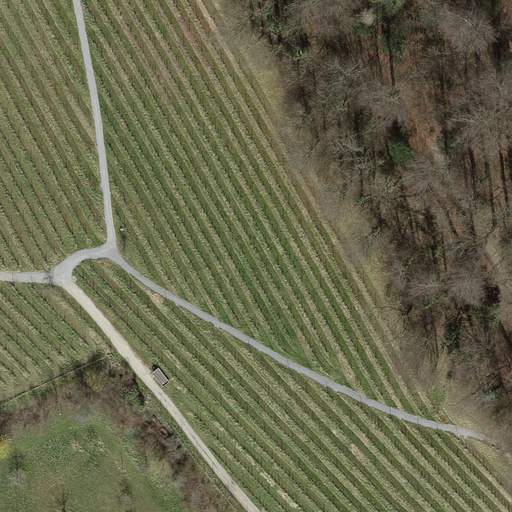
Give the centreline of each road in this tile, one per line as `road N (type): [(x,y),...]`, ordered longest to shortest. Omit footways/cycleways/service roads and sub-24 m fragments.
road 1 (track): [(469,434),(325,384),(178,303),(110,250)]
road 2 (track): [(0,275),(44,276),(110,250),(75,0)]
road 3 (track): [(255,511),(56,268)]
